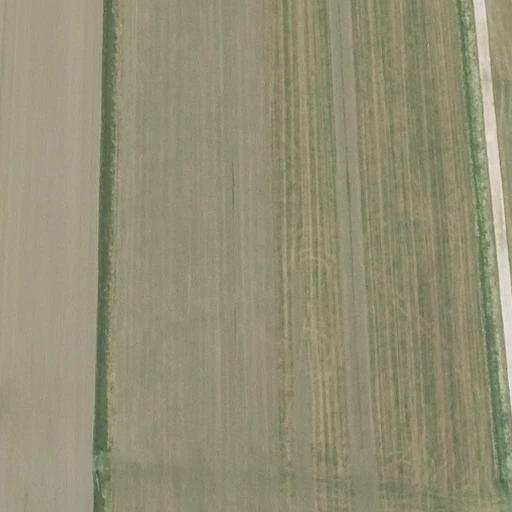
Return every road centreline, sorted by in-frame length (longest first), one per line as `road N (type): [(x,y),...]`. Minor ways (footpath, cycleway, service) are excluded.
road 1 (track): [(511,505),(83,462)]
road 2 (track): [(476,0),(511,389)]
